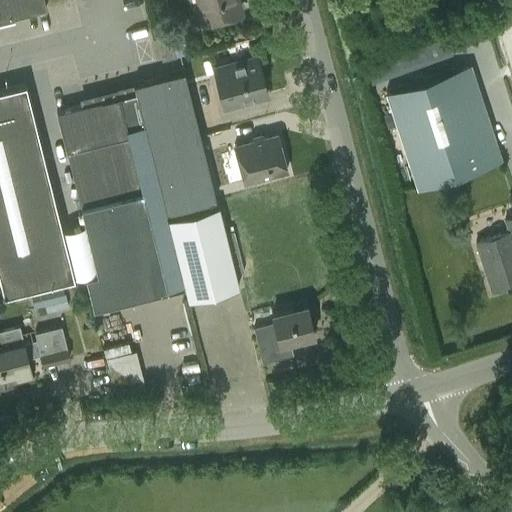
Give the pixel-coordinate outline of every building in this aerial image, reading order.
[(43,0),(0,0),(0,17),(45,6),(43,0)] [(200,0),(206,20),(240,11),(236,0),(200,0)] [(161,59),(175,56),(169,31),(155,35),(161,59)] [(477,148),(441,55),(374,81),(410,174),(477,148)] [(258,57),(215,68),(224,105),(268,94),(258,57)] [(228,185),(226,179),(211,183),(204,156),(211,154),(209,148),(222,145),(213,111),(204,75),(202,65),(132,83),(164,211),(215,198),(230,194),(228,185)] [(0,278),(4,294),(72,277),(23,83),(0,88),(0,278)] [(96,272),(84,275),(92,306),(166,288),(117,94),(55,110),(96,272)] [(233,144),(235,150),(220,154),(226,179),(228,185),(286,169),(276,132),(233,144)] [(166,211),(167,217),(188,297),(238,285),(235,273),(244,270),(234,231),(224,233),(215,198),(166,211)] [(491,290),(511,282),(511,215),(504,218),(508,229),(475,240),(491,290)] [(32,300),(36,314),(68,306),(65,292),(32,300)] [(253,326),(262,359),(284,353),(281,342),(314,333),(306,303),(272,312),(274,320),(253,326)] [(37,338),(24,341),(20,326),(0,330),(0,386),(5,385),(4,378),(14,376),(16,381),(33,377),(28,357),(41,354),(43,364),(70,357),(62,325),(35,331),(37,338)] [(139,338),(109,343),(116,389),(146,384),(139,338)]
